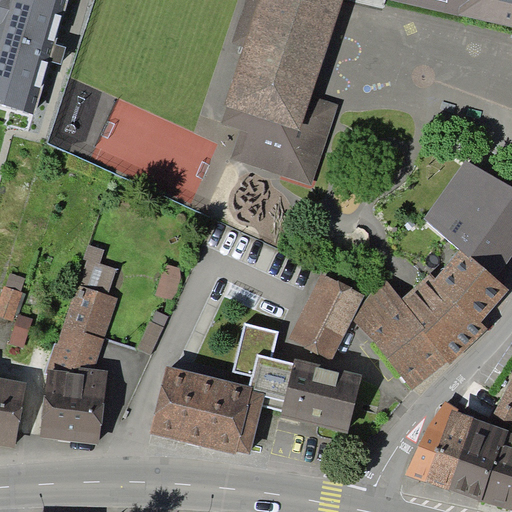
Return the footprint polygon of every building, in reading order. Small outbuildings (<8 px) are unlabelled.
[(66,0),(0,0),(0,2),(0,104),(33,114),(49,61),(54,44),(66,0)] [(312,96),(342,0),(259,0),(244,47),(225,106),(227,106),(221,124),(240,130),(231,159),(312,185),(338,105),(312,96)] [(244,47),(259,0),(246,0),(232,43),(244,47)] [(511,0),(392,0),(511,27),(511,0)] [(66,47),(54,44),(49,61),(60,65),(66,47)] [(511,256),(511,187),(466,160),(424,218),(459,249),(470,258),(471,257),(497,279),(511,256)] [(87,260),(79,285),(109,294),(116,268),(100,263),(105,249),(89,244),(84,259),(87,260)] [(433,280),(482,322),(509,289),(497,279),(471,257),(470,258),(459,249),(435,278),(433,280)] [(181,268),(165,263),(156,295),(172,299),(181,268)] [(6,286),(4,285),(0,298),(0,316),(13,321),(15,315),(19,316),(19,314),(26,293),(21,292),(26,277),(11,272),(6,286)] [(482,322),(433,280),(435,278),(430,272),(402,299),(383,276),(353,319),(413,391),(447,361),(450,365),(488,329),(482,322)] [(365,295),(321,273),(288,338),(332,360),(353,319),(365,295)] [(95,369),(119,298),(109,294),(79,285),(78,284),(57,344),(55,343),(44,374),(47,374),(48,369),(78,373),(80,367),(95,369)] [(169,316),(155,310),(137,348),(151,354),(169,316)] [(33,319),(19,314),(19,316),(10,343),(24,347),(33,319)] [(273,357),(279,331),(245,323),(233,372),(251,376),(258,354),(273,357)] [(348,433),(363,375),(295,358),(293,363),(273,357),(258,354),(251,376),(248,386),(255,388),(255,391),(266,393),(263,407),(281,412),(280,416),(348,433)] [(248,386),(167,366),(149,433),(236,455),(237,451),(250,454),(263,407),(266,393),(255,391),(255,388),(248,386)] [(40,438),(99,444),(108,371),(95,369),(80,367),(78,373),(48,369),(47,374),(40,438)] [(27,381),(0,375),(0,445),(14,449),(27,381)] [(511,378),(489,423),(509,430),(511,424),(511,423),(511,378)] [(452,409),(458,411),(459,409),(445,401),(432,420),(419,446),(405,474),(425,482),(452,409)] [(452,409),(425,482),(448,490),(474,417),(458,411),(452,409)] [(481,501),(482,500),(500,449),(501,449),(508,431),(509,430),(489,423),(474,417),(448,490),(481,501)] [(511,432),(508,431),(501,449),(500,449),(482,500),(511,510),(511,506),(511,432)]
